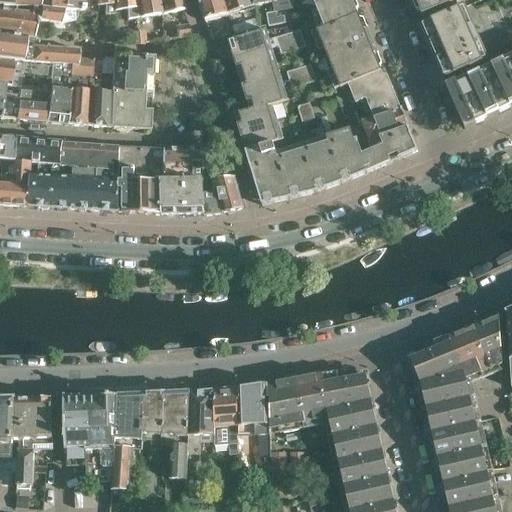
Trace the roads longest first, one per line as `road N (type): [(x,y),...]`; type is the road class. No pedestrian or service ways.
road 1 (tertiary): [(0,374),(248,361),(390,330)]
road 2 (tertiary): [(258,251),(213,256),(0,244)]
road 3 (tertiary): [(457,176),(258,251)]
road 4 (residential): [(457,176),(383,0)]
road 5 (residential): [(423,511),(390,330)]
road 6 (tertiary): [(390,330),(511,281)]
